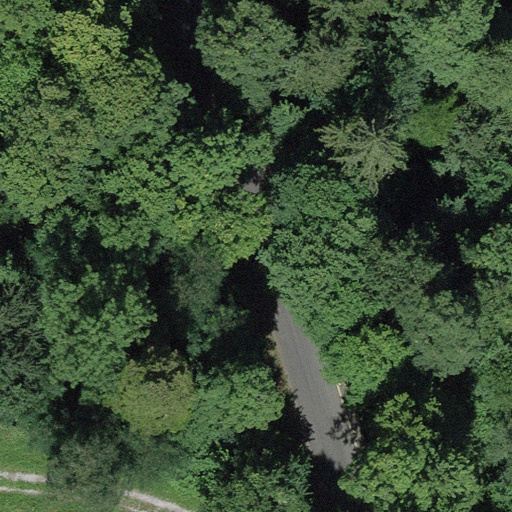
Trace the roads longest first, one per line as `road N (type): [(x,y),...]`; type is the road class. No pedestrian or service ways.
road 1 (tertiary): [(197,0),(358,511)]
road 2 (track): [(151,511),(0,482)]
